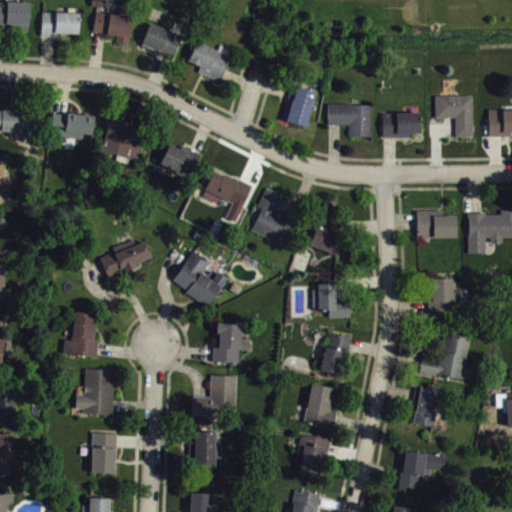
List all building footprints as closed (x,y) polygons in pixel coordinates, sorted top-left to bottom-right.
[(0,0),(0,25),(27,28),(29,2),(5,0),(5,1),(0,0)] [(40,11),(39,35),(47,36),(54,36),(55,32),(77,33),(77,12),(40,11)] [(94,11),(91,30),(99,31),(104,32),(104,33),(115,34),(114,41),(127,43),(131,16),(108,12),(107,13),(94,11)] [(148,21),(139,44),(164,54),(171,57),(180,34),(148,21)] [(195,40),(186,60),(198,65),(196,70),(218,80),(222,70),(229,56),(227,55),(230,49),(218,44),(215,49),(195,40)] [(279,119),(287,90),(289,84),(314,91),(306,116),(304,126),(279,119)] [(433,95),(434,117),(454,116),(454,125),(455,136),(471,136),(470,94),(433,95)] [(326,103),(326,123),(332,123),(346,123),(346,135),(369,135),(369,104),(350,104),(350,103),(326,103)] [(0,128),(34,130),(35,107),(0,106),(0,128)] [(487,108),(487,135),(495,135),(508,135),(508,130),(511,130),(511,109),(501,110),(501,108),(487,108)] [(51,110),(48,132),(81,136),(81,130),(91,132),(93,113),(65,109),(65,112),(59,111),(51,110)] [(380,112),(380,135),(387,135),(410,135),(410,133),(418,133),(418,111),(394,111),(394,112),(380,112)] [(108,113),(98,146),(114,150),(136,157),(142,136),(130,132),(133,122),(127,121),(128,119),(118,116),(108,113)] [(168,140),(158,160),(189,175),(200,152),(193,148),(186,145),(185,148),(168,140)] [(0,187),(8,189),(11,175),(2,173),(5,159),(0,157),(0,187)] [(212,168),(203,186),(241,204),(251,183),(243,179),(236,176),(235,178),(212,168)] [(282,245),(265,237),(266,234),(250,227),(260,205),(256,203),(264,185),(282,193),(278,202),(275,208),(295,218),(282,245)] [(317,205),(334,211),(330,220),(328,226),(341,231),(333,251),(308,241),(310,235),(306,233),(317,205)] [(415,208),(415,221),(415,235),(454,234),(453,211),(435,212),(435,208),(415,208)] [(467,211),(467,250),(483,250),(483,235),(489,235),(489,240),(501,240),(501,235),(511,235),(511,208),(499,208),(499,213),(483,213),(483,211),(474,211),(467,211)] [(97,255),(102,265),(105,274),(119,268),(118,266),(122,265),(123,268),(133,264),(132,262),(142,258),(150,254),(146,243),(143,244),(141,238),(133,242),(131,237),(119,241),(111,244),(112,248),(97,255)] [(171,276),(180,264),(192,247),(209,259),(201,270),(210,277),(216,269),(226,276),(205,304),(184,289),(185,287),(171,276)] [(429,275),(429,288),(426,288),(426,306),(426,313),(459,312),(458,289),(450,289),(450,275),(429,275)] [(315,281),(315,286),(310,286),(310,307),(325,307),(325,315),(349,314),(349,298),(341,298),(334,298),(334,281),(315,281)] [(69,338),(62,337),(61,350),(94,354),(95,346),(97,337),(93,337),(95,320),(92,319),(93,311),(73,308),(69,338)] [(215,320),(214,330),(217,330),(216,344),(211,344),(210,352),(210,358),(237,360),(238,347),(247,347),(248,338),(239,337),(240,321),(215,320)] [(418,369),(419,362),(421,353),(436,356),(438,348),(441,348),(444,329),(469,334),(461,376),(435,371),(435,373),(418,369)] [(348,333),(328,330),(325,341),(325,344),(322,344),(321,349),(320,349),(319,353),(321,353),(320,357),(319,356),(318,359),(319,360),(319,361),(318,361),(317,365),(319,365),(318,368),(336,371),(341,348),(345,348),(346,341),(348,333)] [(83,366),(82,392),(74,391),(74,406),(81,406),(81,411),(111,412),(111,404),(113,367),(83,366)] [(190,393),(189,412),(210,413),(210,410),(234,411),(236,374),(209,372),(208,394),(198,394),(190,393)] [(309,380),(302,419),(333,425),(334,418),(336,409),(328,407),(332,385),(309,380)] [(0,420),(0,384),(5,384),(5,387),(12,387),(13,413),(8,413),(8,420),(0,420)] [(415,384),(413,393),(410,408),(414,409),(412,419),(432,424),(439,389),(415,384)] [(511,431),(511,403),(506,404),(506,409),(498,409),(498,412),(508,412),(509,431),(511,431)] [(216,429),(216,444),(220,444),(220,458),(214,458),(214,463),(187,463),(187,438),(187,429),(216,429)] [(0,472),(15,472),(14,455),(12,455),(11,430),(0,430),(0,472)] [(300,430),(296,450),(300,451),(297,469),(317,474),(319,464),(323,465),(326,448),(328,436),(300,430)] [(91,431),(89,470),(114,471),(115,438),(115,432),(91,431)] [(402,447),(398,478),(397,484),(421,487),(423,474),(428,475),(429,467),(442,468),(444,452),(402,447)] [(293,487),(290,500),(292,500),(289,511),(315,511),(318,500),(319,492),(293,487)] [(186,490),(184,511),(207,511),(209,491),(186,490)] [(0,511),(4,511),(4,510),(7,510),(6,501),(12,500),(11,491),(0,491),(0,511)] [(87,494),(86,503),(80,502),(80,511),(110,511),(111,509),(108,509),(108,495),(87,494)] [(391,503),(389,511),(408,511),(410,506),(391,503)]
